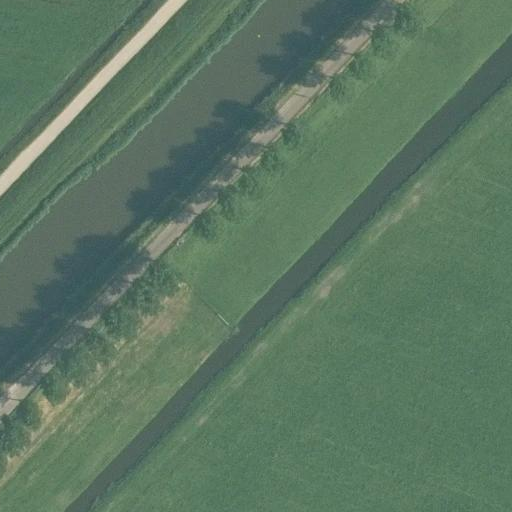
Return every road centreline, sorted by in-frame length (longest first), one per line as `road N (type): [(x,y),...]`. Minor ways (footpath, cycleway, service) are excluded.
road 1 (unclassified): [(0,413),(398,0)]
road 2 (track): [(0,182),(175,0)]
